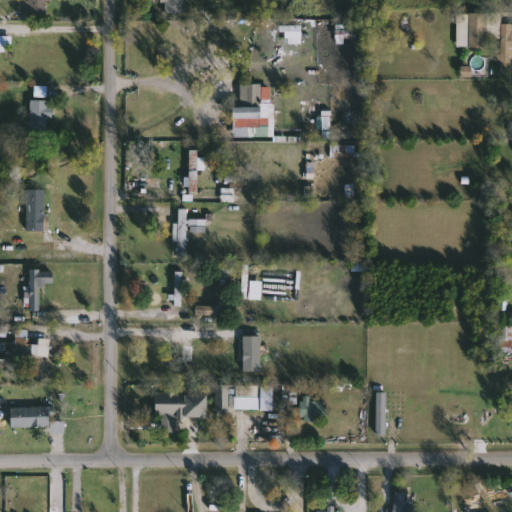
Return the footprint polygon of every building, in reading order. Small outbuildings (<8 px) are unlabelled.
[(29,0),(48,0),(48,18),(29,18),(29,0)] [(185,0),(185,14),(164,14),(164,0),(185,0)] [(458,13),(502,14),(502,25),(511,25),(511,47),(503,47),(503,39),(486,38),(486,48),(457,47),(458,13)] [(233,137),(233,107),(241,108),(241,85),(271,85),(271,137),(233,137)] [(31,124),(31,101),(50,101),(50,139),(27,139),(27,124),(31,124)] [(46,190),(46,214),(49,214),(49,231),(27,231),(27,190),(46,190)] [(188,210),(188,254),(180,254),(180,210),(188,210)] [(206,232),(191,231),(192,220),(207,221),(206,232)] [(2,342),(16,343),(17,331),(30,332),(29,345),(42,345),(41,366),(16,365),(16,371),(1,371),(2,342)] [(186,375),(185,347),(202,347),(202,374),(186,375)] [(230,412),(218,412),(218,386),(230,386),(230,412)] [(262,410),(237,410),(237,386),(262,386),(262,410)] [(378,436),(378,392),(388,392),(388,436),(378,436)] [(158,394),(203,394),(203,417),(179,416),(179,432),(158,432),(158,394)] [(301,417),(301,402),(328,402),(328,417),(301,417)] [(51,408),(51,428),(12,428),(12,408),(51,408)] [(408,493),(405,511),(394,511),(397,492),(408,493)]
